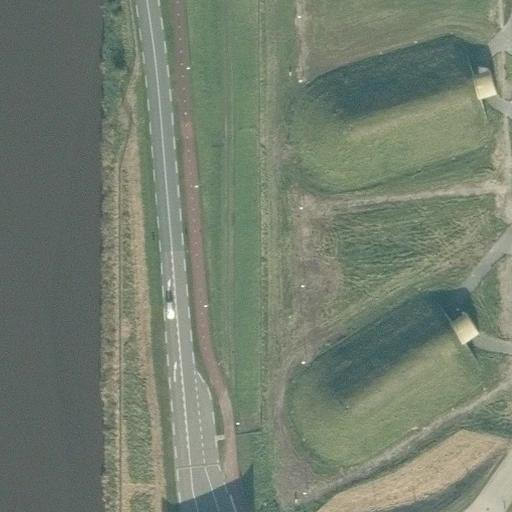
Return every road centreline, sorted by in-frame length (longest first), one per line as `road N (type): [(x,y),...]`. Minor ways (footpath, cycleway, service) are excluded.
road 1 (unclassified): [(172,250),(190,511)]
road 2 (unclassified): [(147,0),(172,250)]
road 3 (unclassified): [(227,511),(206,403),(189,371)]
road 4 (unclassified): [(208,511),(189,371)]
road 5 (unclassified): [(189,371),(172,250)]
